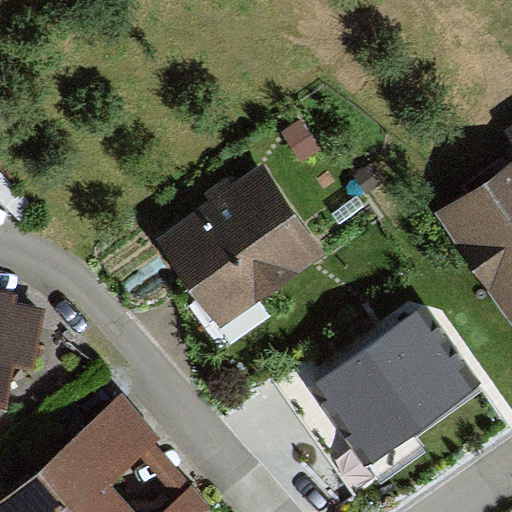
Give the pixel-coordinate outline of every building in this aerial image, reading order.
[(511,131),(511,151),(436,203),(511,316),(511,116),(505,121),(511,131)] [(260,161),(161,232),(223,318),(322,246),(260,161)] [(0,398),(6,393),(14,354),(32,357),(42,304),(13,298),(15,287),(0,284),(0,398)] [(470,389),(418,315),(321,384),(373,457),(470,389)] [(123,388),(0,490),(0,511),(206,511),(201,506),(208,500),(153,435),(158,430),(123,388)]
